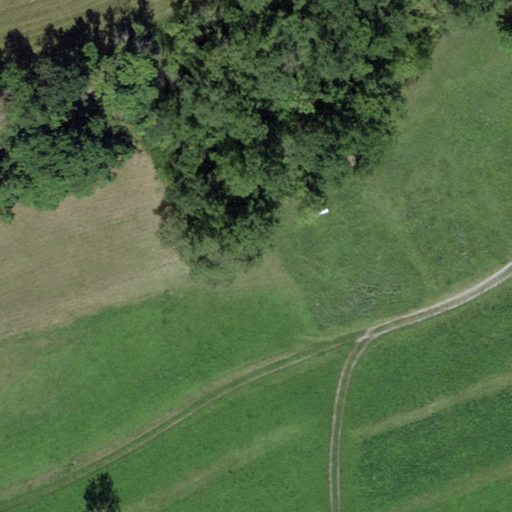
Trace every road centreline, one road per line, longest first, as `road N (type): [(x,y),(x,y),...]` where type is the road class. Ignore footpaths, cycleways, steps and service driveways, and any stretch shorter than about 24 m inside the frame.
road 1 (track): [(360,342),(231,384),(85,477),(12,511)]
road 2 (track): [(511,274),(399,332),(360,342)]
road 3 (track): [(336,511),(341,381)]
